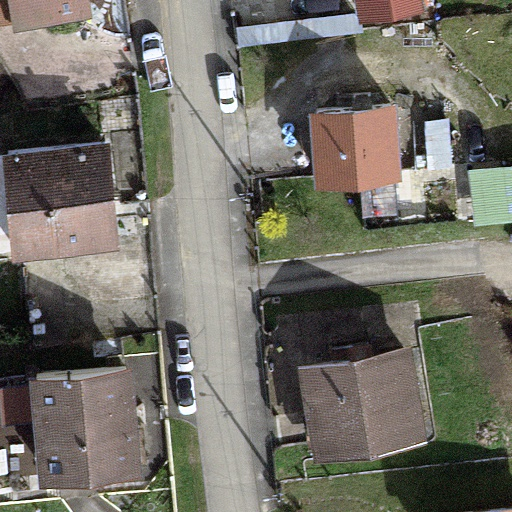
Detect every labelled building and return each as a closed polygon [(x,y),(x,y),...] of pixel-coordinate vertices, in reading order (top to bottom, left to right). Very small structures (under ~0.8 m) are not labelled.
[(0,0),(0,14),(14,13),(15,18),(86,8),(84,0),(0,0)] [(358,0),(361,14),(422,4),(421,0),(358,0)] [(389,101),(314,106),(319,174),(393,169),(389,101)] [(424,164),(450,163),(448,115),(422,117),(424,164)] [(103,140),(6,148),(15,244),(111,235),(103,140)] [(352,356),(305,364),(319,445),(416,430),(403,348),(369,353),(366,340),(350,342),(352,356)] [(124,364),(35,371),(44,470),(132,462),(124,364)] [(0,408),(30,407),(29,373),(0,374),(0,408)]
